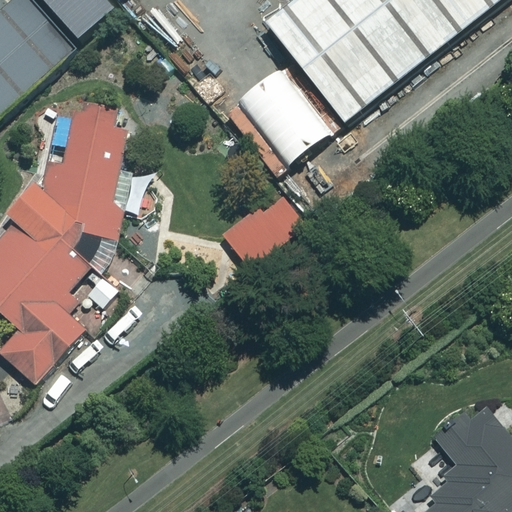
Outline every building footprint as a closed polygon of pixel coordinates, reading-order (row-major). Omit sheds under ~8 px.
[(0,126),(79,54),(29,0),(22,0),(0,20),(0,126)] [(511,7),(511,0),(324,0),(277,38),(355,134),(511,7)] [(33,250),(20,240),(0,263),(0,326),(22,344),(3,368),(43,401),(88,346),(61,324),(111,264),(131,145),(80,132),(69,182),(58,220),(33,250)] [(277,194),(220,241),(247,273),(303,227),(277,194)] [(511,511),(511,431),(490,406),(437,451),(464,484),(430,511),(511,511)]
